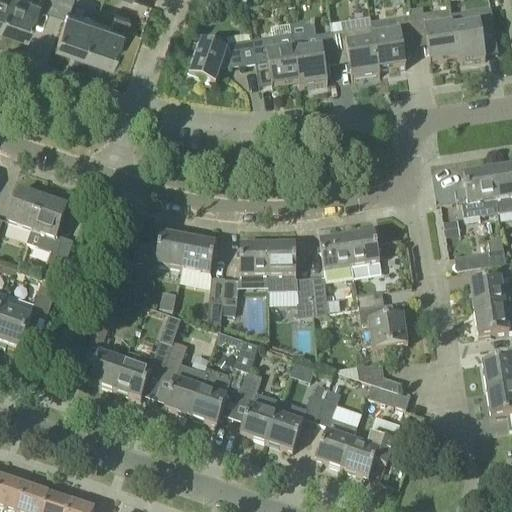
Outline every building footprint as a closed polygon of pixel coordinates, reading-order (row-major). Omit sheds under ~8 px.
[(37,8),(52,13),(56,0),(9,0),(0,25),(28,35),(37,8)] [(0,0),(0,25),(9,0),(0,0)] [(57,44),(84,54),(96,21),(68,11),(72,0),(56,0),(52,13),(66,17),(57,44)] [(242,0),(215,0),(215,3),(239,11),(242,0)] [(481,39),(494,37),(490,13),(451,19),(456,63),(457,68),(485,64),(481,39)] [(456,63),(451,19),(450,14),(410,20),(413,45),(426,43),(429,68),(456,63)] [(96,21),(84,54),(112,63),(124,31),(126,32),(130,20),(115,15),(111,26),(96,21)] [(378,75),(405,71),(401,46),(413,45),(410,20),(370,27),(371,31),(378,75)] [(310,26),(291,29),(289,30),(291,39),(298,88),(299,92),(327,88),(323,63),(336,61),(332,38),(315,40),(313,29),(310,29),(310,26)] [(332,38),(336,61),(347,59),(351,84),(379,80),(378,75),(371,31),(332,38)] [(253,45),(256,69),(268,67),(272,92),(298,88),(291,39),(253,45)] [(256,69),(253,45),(228,49),(227,54),(201,44),(189,79),(215,88),(223,65),(242,62),(243,71),(256,69)] [(511,170),(490,174),(497,218),(511,216),(511,170)] [(461,210),(463,222),(497,218),(490,174),(463,179),(465,194),(454,196),(456,211),(461,210)] [(30,237),(43,202),(19,194),(7,228),(30,237)] [(43,202),(30,237),(26,248),(50,257),(41,284),(57,290),(73,246),(56,240),(67,210),(43,202)] [(374,237),(346,242),(351,272),(379,268),(374,237)] [(182,274),(188,243),(161,238),(158,251),(138,248),(131,264),(182,274)] [(351,272),(346,242),(319,246),(324,277),(351,272)] [(215,249),(188,243),(182,274),(209,279),(215,249)] [(480,273),(502,269),(505,269),(501,244),(487,246),(489,257),(478,259),(480,273)] [(268,280),(267,250),(239,250),(240,281),(268,280)] [(286,280),(296,280),(295,250),(267,250),(268,280),(268,296),(286,296),(286,280)] [(123,288),(131,264),(119,260),(111,284),(123,288)] [(505,269),(502,269),(505,283),(511,281),(511,268),(505,270),(505,269)] [(473,314),(504,309),(500,282),(469,286),(473,314)] [(310,284),(313,321),(327,319),(323,283),(310,284)] [(210,284),(208,308),(206,331),(220,336),(222,310),(223,285),(210,284)] [(313,321),(310,284),(296,285),(298,310),(296,310),(298,323),(313,321)] [(236,311),(237,286),(223,285),(222,310),(236,311)] [(31,316),(46,322),(55,298),(39,292),(31,316)] [(381,296),(361,300),(356,300),(358,314),(360,314),(383,311),(381,296)] [(504,309),(473,314),(478,342),(509,337),(504,309)] [(383,311),(360,314),(362,327),(368,326),(372,356),(407,350),(403,320),(392,322),(391,310),(383,311)] [(5,312),(0,325),(0,350),(4,352),(6,349),(18,353),(18,354),(19,354),(31,321),(5,312)] [(87,349),(101,354),(109,330),(96,325),(87,349)] [(228,398),(239,402),(248,378),(258,351),(218,337),(214,348),(220,350),(225,346),(235,349),(237,354),(240,355),(230,383),(206,374),(204,379),(189,422),(217,431),(228,398)] [(161,384),(172,352),(158,347),(149,375),(150,376),(149,379),(161,384)] [(189,422),(204,379),(180,370),(185,356),(172,352),(161,384),(172,388),(164,413),(189,422)] [(88,387),(113,395),(123,366),(98,357),(88,387)] [(123,366),(113,395),(140,405),(149,379),(150,376),(149,375),(139,372),(143,362),(128,357),(124,367),(123,366)] [(511,362),(482,367),(486,395),(511,391),(511,362)] [(383,383),(381,369),(356,373),(359,385),(371,389),(380,392),(383,383)] [(260,383),(248,378),(239,402),(251,406),(239,439),(265,448),(275,419),(279,406),(255,398),(260,383)] [(398,398),(400,390),(401,388),(383,383),(380,392),(398,398)] [(380,392),(371,389),(367,403),(393,412),(393,411),(405,415),(409,403),(398,398),(380,392)] [(511,418),(511,391),(486,395),(490,422),(511,418)] [(323,404),(322,403),(310,400),(302,423),(316,428),(327,395),(323,404)] [(327,432),(326,436),(315,465),(341,474),(356,433),(331,424),(340,399),(327,395),(316,428),(327,432)] [(275,419),(265,448),(292,457),(302,428),(275,419)] [(356,433),(341,474),(368,484),(374,466),(385,470),(394,446),(356,433)] [(17,511),(25,491),(2,483),(0,489),(0,511),(2,511),(17,511)] [(17,511),(43,511),(48,499),(25,491),(17,511)] [(43,511),(68,511),(71,507),(48,499),(43,511)]
